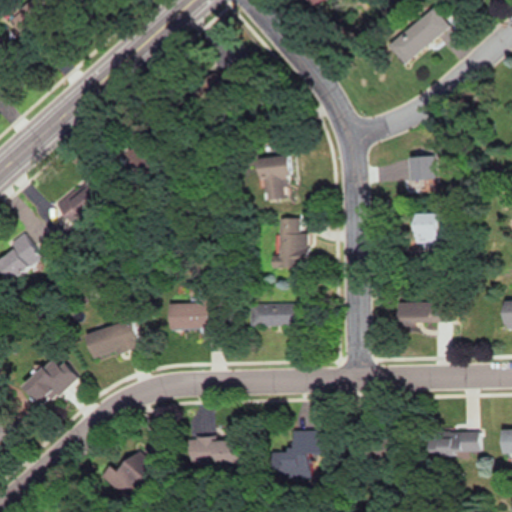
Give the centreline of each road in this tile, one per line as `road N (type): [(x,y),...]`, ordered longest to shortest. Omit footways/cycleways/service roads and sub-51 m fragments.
road 1 (residential): [(0,503),(104,414),(160,386),(511,374)]
road 2 (residential): [(247,0),(318,75),(348,137),(359,377)]
road 3 (secondary): [(0,169),(191,0)]
road 4 (residential): [(348,137),(407,116),(511,31)]
